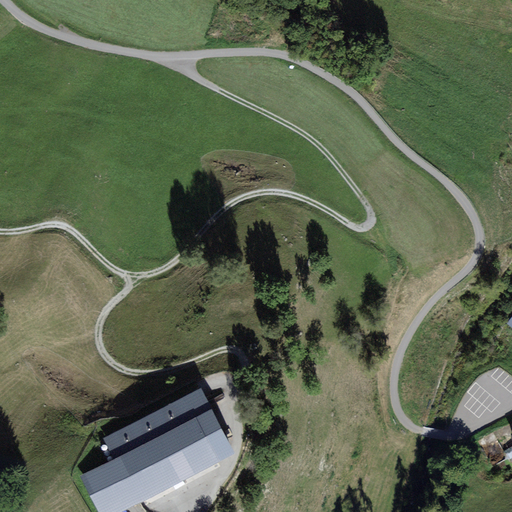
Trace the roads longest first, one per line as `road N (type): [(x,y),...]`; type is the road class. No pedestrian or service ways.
road 1 (unclassified): [(4,0),(36,26),(87,43),(149,55),(266,51),(297,59),(350,90),(453,188),(478,225),(479,245),(410,331),(394,379),(400,415),(422,432)]
road 2 (track): [(167,56),(319,145),(364,200),(371,227),(351,229),(279,193),(253,194),(226,209),(179,260),(156,274),(123,276),(61,225),(0,233)]
road 3 (track): [(143,275),(108,307),(99,334),(105,354),(129,370),(166,371),(228,346)]
